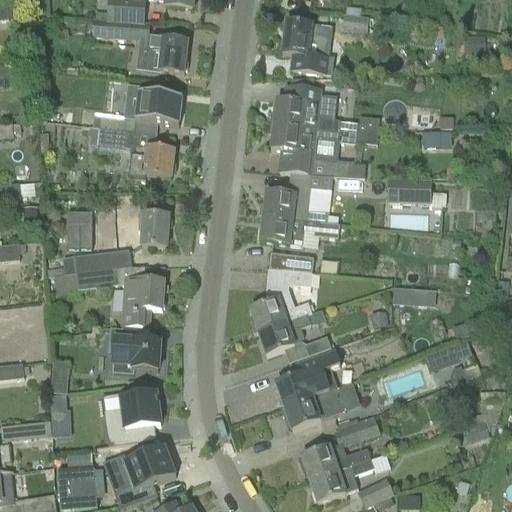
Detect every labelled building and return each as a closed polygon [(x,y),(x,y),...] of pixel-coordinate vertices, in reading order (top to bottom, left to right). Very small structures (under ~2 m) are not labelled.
[(31,0),(17,0),(18,9),(32,8),(31,0)] [(143,0),(143,3),(148,4),(165,6),(165,11),(191,14),(193,0),(143,0)] [(108,17),(107,27),(133,28),(143,29),(144,9),(132,9),(133,3),(109,2),(108,17)] [(343,20),(341,36),(366,39),(368,23),(343,20)] [(92,35),(92,42),(132,44),(143,45),(144,42),(148,43),(149,29),(143,29),(133,28),(107,27),(93,26),(92,35)] [(286,27),(282,59),(291,60),(290,76),(331,81),(333,64),(328,63),(331,33),(329,33),(311,31),(311,30),(305,30),(286,27)] [(162,45),(148,43),(144,42),(143,45),(142,55),(149,56),(146,75),(184,80),(187,47),(162,44),(162,45)] [(483,42),(463,43),(464,59),(484,58),(483,42)] [(48,70),(35,68),(37,106),(50,106),(48,70)] [(13,70),(0,70),(0,85),(14,85),(13,70)] [(276,105),(273,130),(331,137),(338,137),(356,137),(357,129),(339,127),(334,127),(337,103),(316,101),(317,96),(312,95),(313,84),(290,85),(290,93),(288,106),(276,105)] [(94,120),(92,133),(134,138),(156,141),(157,129),(178,132),(182,103),(173,102),(170,102),(171,96),(127,91),(123,124),(94,120)] [(452,134),(452,122),(438,122),(439,134),(452,134)] [(0,144),(13,143),(11,130),(0,130),(0,144)] [(273,130),(270,155),(281,156),(278,178),(284,178),(310,181),(326,183),(347,183),(364,184),(365,170),(355,169),(355,167),(336,166),(339,148),(355,149),(356,139),(356,137),(338,137),(331,137),(273,130)] [(89,133),(88,140),(90,140),(89,149),(97,150),(129,154),(127,183),(145,186),(145,182),(170,184),(174,156),(154,153),(132,150),(134,138),(89,133)] [(439,137),(421,137),(421,148),(423,148),(423,153),(439,153),(439,137)] [(388,202),(388,208),(428,209),(429,197),(429,187),(389,185),(388,202)] [(19,189),(0,191),(0,205),(21,203),(21,202),(19,190),(19,189)] [(33,189),(19,190),(21,202),(34,201),(33,189)] [(265,197),(262,222),(326,230),(328,219),(307,217),(308,205),(324,207),(325,199),(309,197),(292,195),(292,200),(285,200),(265,197)] [(429,197),(428,209),(445,210),(445,198),(429,197)] [(143,220),(125,218),(102,216),(101,234),(132,236),(131,251),(166,253),(168,221),(143,219),(143,220)] [(262,222),(260,247),(279,249),(302,252),(304,237),(313,238),(313,242),(336,244),(338,231),(326,230),(262,222)] [(0,267),(19,266),(18,249),(0,251),(0,267)] [(47,274),(44,274),(45,282),(53,281),(105,276),(103,258),(62,263),(62,264),(63,272),(47,274)] [(267,275),(289,277),(301,278),(311,279),(312,265),(269,259),(267,275)] [(105,276),(53,281),(54,282),(55,297),(76,294),(76,296),(120,291),(118,274),(109,275),(105,276)] [(289,277),(288,291),(300,292),(301,278),(289,277)] [(161,316),(164,287),(144,286),(125,284),(122,332),(128,332),(142,333),(148,334),(150,315),(161,316)] [(498,286),(497,301),(506,302),(508,287),(498,286)] [(264,310),(250,315),(258,338),(296,325),(307,321),(311,320),(307,310),(293,315),(289,302),(288,296),(266,294),(264,310)] [(393,294),(392,310),(413,311),(414,295),(393,294)] [(0,329),(28,327),(26,308),(0,310),(0,329)] [(385,317),(370,319),(372,333),(387,331),(385,317)] [(296,325),(258,338),(266,362),(285,355),(294,352),(293,351),(300,349),(303,343),(300,336),(300,334),(310,331),(307,321),(296,325)] [(464,329),(451,333),(455,345),(468,341),(464,329)] [(142,333),(128,332),(122,332),(122,334),(109,333),(107,360),(113,360),(112,378),(132,379),(133,374),(157,376),(159,348),(140,346),(142,333)] [(325,342),(304,350),(308,363),(330,354),(325,342)] [(466,348),(454,352),(458,365),(471,361),(466,348)] [(292,382),(275,388),(283,412),(337,393),(333,382),(330,375),(337,372),(332,358),(289,374),(292,382)] [(22,369),(0,371),(0,385),(23,383),(22,369)] [(452,375),(449,382),(452,390),(465,385),(460,371),(452,375)] [(51,385),(50,398),(66,399),(67,386),(51,385)] [(337,393),(283,412),(287,422),(284,423),(287,435),(291,434),(292,435),(310,429),(319,426),(345,417),(337,394),(337,393)] [(123,418),(106,420),(108,437),(107,437),(109,451),(110,453),(112,452),(112,453),(136,449),(137,449),(135,434),(154,432),(160,431),(155,398),(140,401),(140,398),(141,397),(141,396),(118,399),(118,401),(120,400),(123,418)] [(65,400),(50,401),(51,416),(66,416),(65,400)] [(302,464),(299,465),(302,476),(305,475),(309,485),(370,464),(367,454),(346,461),(343,452),(379,439),(373,421),(357,427),(356,424),(337,431),(336,431),(338,436),(333,437),(337,449),(330,452),(320,455),(301,462),(302,464)] [(484,427),(460,434),(465,450),(488,443),(484,427)] [(30,428),(0,431),(0,441),(1,447),(31,444),(30,428)] [(0,479),(5,479),(4,469),(9,469),(7,451),(0,451),(0,479)] [(131,491),(113,498),(118,511),(130,511),(157,502),(153,492),(176,483),(164,453),(149,459),(147,454),(138,457),(121,464),(123,469),(127,480),(131,491)] [(471,460),(464,462),(467,472),(475,470),(471,460)] [(370,464),(309,485),(317,509),(336,502),(345,499),(356,495),(351,481),(374,473),(370,464)] [(5,479),(0,479),(0,511),(2,511),(1,511),(26,511),(26,505),(13,506),(11,489),(6,489),(5,479)] [(386,484),(356,498),(362,511),(368,511),(372,510),(390,502),(394,501),(386,484)] [(459,486),(455,497),(465,500),(469,489),(459,486)] [(433,495),(430,499),(430,504),(434,507),(440,507),(443,503),(442,498),(438,495),(433,495)] [(54,511),(53,500),(26,505),(26,511),(54,511)] [(390,502),(372,510),(373,511),(372,511),(388,511),(393,510),(390,502)]
